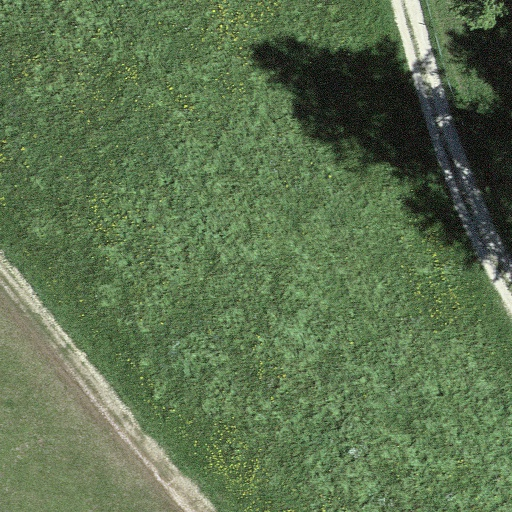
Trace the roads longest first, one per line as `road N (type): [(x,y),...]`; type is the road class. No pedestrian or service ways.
road 1 (track): [(0,278),(135,445),(213,511)]
road 2 (track): [(404,0),(483,225),(511,275)]
